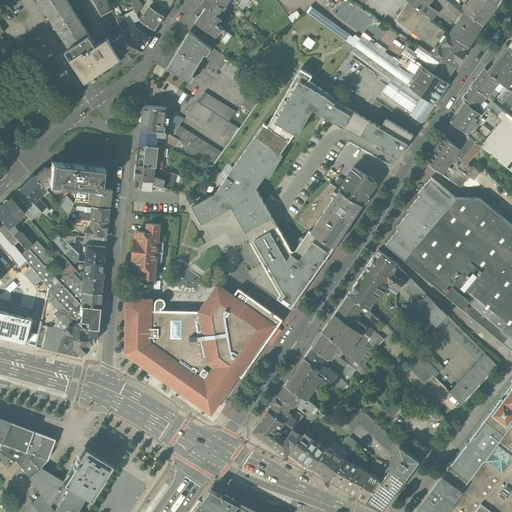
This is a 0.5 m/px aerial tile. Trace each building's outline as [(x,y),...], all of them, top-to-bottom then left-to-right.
[(66,0),(38,0),(52,20),(71,8),(66,0)] [(106,0),(92,0),(100,16),(111,11),(106,0)] [(140,4),(136,0),(127,0),(136,15),(141,8),(140,4)] [(149,0),(167,12),(174,2),(170,0),(149,0)] [(204,0),(202,4),(206,7),(218,16),(229,0),(204,0)] [(432,17),(410,0),(408,0),(394,19),(432,46),(435,49),(450,31),(432,17)] [(410,0),(432,17),(437,11),(427,3),(428,0),(410,0)] [(455,0),(441,0),(460,18),(466,10),(455,0)] [(455,0),(466,10),(471,14),(483,24),(499,6),(492,0),(455,0)] [(164,17),(149,7),(139,21),(154,31),(164,17)] [(218,16),(206,7),(195,22),(221,41),(227,33),(219,27),(220,26),(218,24),(219,23),(217,22),(221,18),(218,16)] [(236,7),(229,16),(235,21),(237,18),(241,20),(245,15),(236,7)] [(71,8),(52,20),(69,47),(88,34),(71,8)] [(471,14),(466,10),(460,18),(451,32),(468,45),(483,24),(471,14)] [(127,26),(122,15),(115,18),(123,34),(126,41),(130,34),(127,29),(127,26)] [(0,56),(13,70),(12,71),(13,71),(25,59),(25,58),(24,59),(0,35),(0,33),(3,31),(4,32),(5,31),(0,24),(0,56)] [(150,37),(135,27),(130,34),(126,41),(142,51),(150,37)] [(451,32),(450,31),(435,49),(430,56),(438,61),(440,59),(455,67),(466,52),(464,51),(468,45),(451,32)] [(189,32),(168,67),(189,80),(209,47),(189,32)] [(88,34),(69,47),(89,78),(121,57),(111,42),(108,37),(96,44),(90,34),(88,34)] [(126,41),(123,34),(111,42),(121,57),(124,62),(131,57),(142,51),(126,41)] [(311,49),(317,41),(310,35),(304,43),(311,49)] [(511,49),(507,45),(488,71),(507,87),(511,80),(511,49)] [(455,67),(440,59),(438,61),(430,56),(420,48),(412,60),(445,81),(455,67)] [(445,81),(412,60),(407,68),(416,73),(413,77),(415,78),(410,88),(428,100),(432,94),(434,96),(436,93),(439,95),(448,83),(445,81)] [(257,83),(228,61),(221,71),(250,93),(257,83)] [(277,297),(291,307),(334,247),(311,231),(309,230),(295,250),(291,250),(256,189),(295,134),(298,135),(313,109),(339,124),(340,122),(349,127),(348,129),(372,143),(373,141),(382,145),(381,148),(397,158),(414,135),(388,120),(383,129),(336,101),(337,100),(314,84),(315,82),(310,80),(312,75),(301,68),(268,125),(264,123),(215,193),(192,207),(201,224),(231,207),(280,294),(277,297)] [(488,71),(485,68),(472,84),(486,97),(492,102),(496,97),(495,96),(498,92),(506,98),(505,99),(511,104),(511,90),(507,87),(488,71)] [(257,83),(241,105),(251,111),(266,90),(257,83)] [(410,88),(404,83),(392,100),(412,114),(413,113),(422,119),(432,104),(410,88)] [(486,97),(472,84),(466,93),(462,99),(465,102),(465,101),(466,101),(476,109),(486,97)] [(205,93),(199,103),(229,122),(236,112),(205,93)] [(511,104),(505,99),(498,107),(502,110),(506,113),(511,106),(511,104)] [(466,101),(465,101),(465,102),(452,122),(461,129),(472,138),(481,146),(487,151),(493,155),(511,132),(511,117),(506,113),(502,110),(498,114),(488,106),(482,114),(476,109),(466,101)] [(239,128),(198,102),(191,113),(232,139),(239,128)] [(498,107),(492,102),(488,106),(498,114),(502,110),(498,107)] [(167,108),(144,105),(141,129),(165,132),(167,115),(167,108)] [(179,116),(167,115),(165,132),(167,132),(174,136),(180,126),(184,119),(179,116)] [(174,136),(216,162),(222,152),(180,126),(174,136)] [(165,132),(141,129),(139,144),(157,146),(158,136),(166,137),(167,132),(165,132)] [(511,132),(493,155),(507,166),(507,167),(511,171),(511,132)] [(460,149),(443,136),(431,155),(431,160),(428,164),(443,174),(452,162),(450,161),(460,149)] [(472,138),(457,155),(472,167),(475,165),(469,160),(478,149),(485,154),(487,151),(481,146),(472,138)] [(157,146),(139,144),(137,164),(155,167),(157,168),(158,156),(159,157),(160,147),(157,146)] [(103,166),(51,161),(50,168),(43,167),(39,170),(49,182),(49,183),(90,187),(101,188),(101,187),(103,166)] [(157,168),(155,167),(137,164),(135,179),(153,181),(153,184),(171,189),(175,174),(157,168)] [(369,177),(353,167),(344,181),(339,177),(333,185),(362,204),(377,183),(369,177)] [(49,182),(39,170),(33,175),(44,187),(48,184),(48,183),(49,182)] [(329,173),(326,177),(334,183),(337,179),(329,173)] [(511,224),(479,197),(455,197),(432,177),(427,182),(419,193),(420,194),(408,209),(409,210),(396,226),(398,228),(385,243),(511,347),(511,224)] [(29,179),(19,188),(28,198),(41,211),(46,207),(40,200),(37,201),(35,199),(42,192),(29,179)] [(362,204),(330,183),(318,196),(353,219),(362,205),(362,204)] [(101,188),(90,187),(88,203),(109,205),(111,188),(101,187),(101,188)] [(28,198),(19,188),(10,197),(11,199),(18,207),(28,198)] [(73,205),(66,196),(58,203),(68,215),(73,205)] [(318,196),(297,221),(309,230),(311,231),(334,247),(353,219),(318,196)] [(18,207),(11,199),(5,205),(17,219),(24,213),(18,207)] [(5,205),(3,204),(0,206),(0,219),(17,239),(26,250),(31,245),(20,232),(18,232),(12,225),(12,226),(11,224),(17,219),(5,205)] [(109,208),(91,206),(91,214),(83,213),(84,212),(74,211),(74,213),(76,214),(75,218),(107,221),(109,208)] [(46,207),(41,211),(44,215),(49,210),(46,207)] [(107,221),(75,218),(75,225),(82,225),(82,222),(86,223),(86,226),(87,226),(87,228),(86,228),(85,234),(106,236),(106,231),(107,221)] [(17,239),(0,219),(0,229),(12,243),(17,239)] [(133,249),(162,252),(163,242),(158,242),(160,224),(147,223),(147,232),(135,231),(133,249)] [(76,244),(73,240),(68,245),(70,248),(77,255),(77,253),(78,246),(80,244),(78,242),(76,244)] [(100,243),(91,242),(91,246),(86,245),(85,254),(77,253),(77,255),(76,260),(78,260),(85,261),(101,263),(101,262),(102,262),(102,257),(103,257),(104,247),(100,247),(100,243)] [(202,249),(197,246),(192,255),(197,256),(202,249)] [(70,248),(65,252),(73,260),(71,262),(74,265),(78,260),(76,260),(77,255),(70,248)] [(162,252),(133,249),(132,267),(143,268),(142,277),(154,278),(156,264),(160,264),(160,262),(162,262),(162,252)] [(53,274),(44,265),(52,259),(45,251),(38,257),(30,263),(49,285),(54,290),(52,292),(56,296),(75,317),(76,310),(67,300),(72,296),(53,274)] [(397,265),(378,251),(365,270),(388,286),(387,287),(396,293),(404,282),(392,273),(397,265)] [(101,263),(85,261),(84,271),(80,271),(80,275),(83,276),(101,277),(101,278),(101,277),(102,271),(101,271),(102,263),(101,263)] [(70,264),(63,270),(68,276),(72,272),(75,269),(70,264)] [(63,270),(60,268),(53,274),(72,296),(80,305),(82,292),(68,276),(63,270)] [(388,286),(365,270),(348,294),(364,305),(368,309),(377,296),(381,296),(383,297),(387,292),(384,291),(387,287),(388,286)] [(101,277),(83,276),(83,281),(80,281),(72,272),(68,276),(82,292),(100,293),(101,278),(101,277)] [(447,315),(411,279),(406,287),(421,302),(418,305),(438,324),(439,323),(447,315)] [(204,312),(202,311),(199,311),(199,316),(175,316),(150,315),(151,300),(129,300),(127,352),(149,368),(155,360),(163,366),(171,371),(169,374),(210,403),(218,392),(220,393),(235,372),(242,377),(283,319),(238,288),(231,298),(219,290),(204,312)] [(100,293),(82,292),(80,305),(99,307),(100,293)] [(348,294),(336,312),(370,337),(374,332),(367,326),(366,326),(355,318),(361,309),(368,314),(370,311),(368,309),(364,305),(348,294)] [(75,317),(56,296),(50,301),(58,310),(55,313),(59,318),(57,320),(65,329),(64,330),(46,326),(41,348),(60,353),(61,351),(66,346),(76,356),(77,356),(87,347),(86,346),(92,342),(95,342),(96,334),(97,329),(83,326),(75,317)] [(99,307),(80,305),(72,296),(67,300),(76,310),(75,317),(83,326),(97,329),(99,307)] [(0,310),(0,336),(25,342),(31,318),(0,310)] [(370,337),(336,312),(323,331),(338,342),(347,328),(360,337),(358,340),(365,345),(368,340),(370,337)] [(498,366),(447,315),(439,323),(479,362),(450,392),(462,404),(498,366)] [(384,324),(376,317),(372,321),(380,328),(384,324)] [(338,342),(323,331),(312,346),(326,356),(330,351),(335,354),(336,352),(331,349),(333,346),(334,347),(338,342)] [(384,339),(374,332),(370,337),(368,340),(375,347),(384,339)] [(358,340),(351,350),(341,343),(340,345),(343,349),(348,354),(358,363),(363,368),(366,365),(360,359),(369,347),(365,345),(358,340)] [(326,367),(321,364),(326,356),(312,346),(305,357),(319,368),(317,370),(322,374),(326,376),(331,381),(337,375),(337,374),(326,367)] [(444,368),(425,348),(416,357),(434,375),(435,377),(444,368)] [(335,354),(330,351),(326,356),(331,360),(337,365),(345,372),(348,368),(350,370),(351,368),(350,367),(350,365),(335,354)] [(358,363),(348,354),(345,358),(351,363),(351,364),(354,366),(358,363)] [(331,360),(326,356),(321,364),(326,367),(331,360)] [(305,357),(286,384),(306,399),(321,378),(320,377),(322,374),(317,370),(319,368),(305,357)] [(434,375),(416,357),(407,366),(425,384),(434,375)] [(337,375),(331,381),(341,390),(344,387),(339,383),(342,379),(337,375)] [(511,383),(470,438),(489,453),(511,423),(511,383)] [(306,399),(286,384),(278,395),(292,404),(293,405),(296,401),(297,402),(299,399),(300,400),(300,403),(310,411),(315,414),(319,408),(313,404),(306,399)] [(302,424),(289,414),(290,413),(287,410),(292,404),(278,395),(268,409),(285,421),(297,431),(302,424)] [(324,405),(316,399),(313,404),(319,408),(321,410),(324,405)] [(392,401),(384,410),(392,417),(400,409),(392,401)] [(285,421),(268,409),(256,427),(256,432),(269,442),(275,434),(278,436),(281,431),(279,429),(281,427),(285,421)] [(315,414),(310,411),(307,415),(308,416),(306,419),(311,422),(314,417),(315,414)] [(400,445),(365,412),(357,421),(351,417),(341,427),(349,434),(359,423),(368,430),(367,431),(372,434),(372,435),(376,438),(376,439),(381,442),(380,443),(385,446),(385,447),(394,454),(400,445)] [(0,417),(0,441),(1,442),(2,442),(10,422),(0,417)] [(302,424),(297,431),(301,434),(301,433),(302,434),(308,426),(311,422),(306,419),(302,424)] [(297,431),(285,421),(281,427),(283,429),(281,431),(278,436),(275,434),(269,442),(284,452),(285,453),(286,453),(288,452),(289,452),(302,434),(301,433),(301,434),(297,431)] [(32,430),(10,422),(2,442),(24,450),(32,430)] [(511,423),(489,453),(491,455),(509,468),(511,464),(511,423)] [(321,436),(308,426),(302,434),(289,452),(308,465),(309,463),(314,466),(333,440),(323,432),(321,436)] [(54,439),(32,430),(24,450),(34,454),(46,459),(54,439)] [(349,435),(339,446),(349,453),(350,454),(359,444),(349,435)] [(489,453),(470,438),(443,475),(462,489),(489,453)] [(333,440),(314,466),(331,479),(345,459),(349,453),(339,446),(333,440)] [(373,448),(365,440),(360,446),(369,453),(373,448)] [(2,442),(1,442),(0,445),(0,452),(16,461),(26,451),(24,450),(2,442)] [(394,454),(391,458),(393,460),(389,466),(391,467),(392,467),(406,477),(419,459),(400,445),(394,454)] [(111,463),(84,447),(63,481),(85,495),(90,498),(111,463)] [(26,451),(16,461),(20,467),(29,459),(34,454),(26,451)] [(491,455),(489,453),(462,489),(445,511),(470,511),(479,501),(492,511),(511,511),(511,470),(509,468),(491,455)] [(46,459),(34,454),(29,459),(37,468),(39,466),(46,459)] [(29,459),(20,467),(28,477),(37,468),(29,459)] [(369,473),(345,459),(331,479),(358,494),(369,473)] [(43,469),(39,466),(37,468),(28,477),(31,480),(46,498),(56,511),(77,511),(76,510),(84,496),(85,495),(63,481),(43,469)] [(382,479),(369,473),(358,494),(383,508),(406,477),(392,467),(391,467),(382,479)] [(443,475),(415,511),(445,511),(462,489),(443,475)] [(248,511),(251,507),(223,492),(222,494),(211,489),(202,502),(215,511),(248,511)] [(56,511),(46,498),(41,504),(39,502),(36,505),(32,502),(21,511),(56,511)] [(215,511),(202,502),(201,501),(193,511),(215,511)] [(492,511),(479,501),(470,511),(492,511)]
